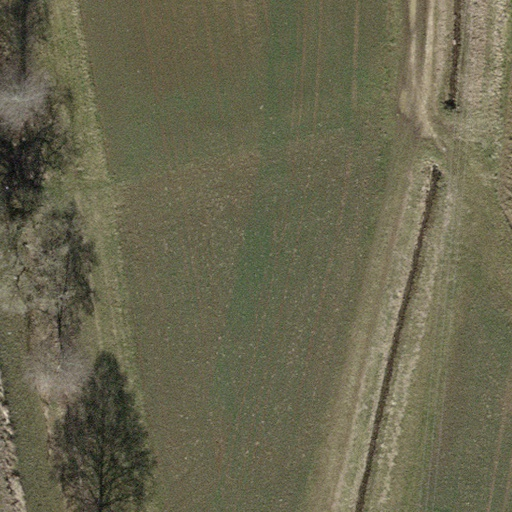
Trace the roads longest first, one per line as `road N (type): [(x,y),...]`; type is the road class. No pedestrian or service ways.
road 1 (track): [(443,146),(365,511)]
road 2 (track): [(423,0),(424,106),(443,146)]
road 3 (track): [(443,146),(511,250)]
